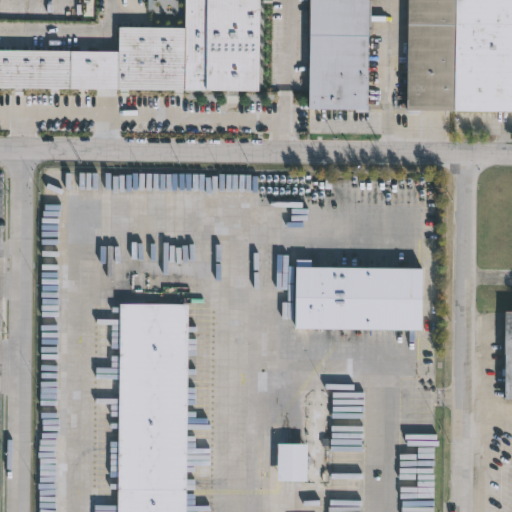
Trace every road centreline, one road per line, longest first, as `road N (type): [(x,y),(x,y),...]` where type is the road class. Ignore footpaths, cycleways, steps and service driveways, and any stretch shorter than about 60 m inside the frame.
road 1 (residential): [(511,155),(0,150)]
road 2 (residential): [(18,511),(21,151)]
road 3 (residential): [(462,511),(464,155)]
